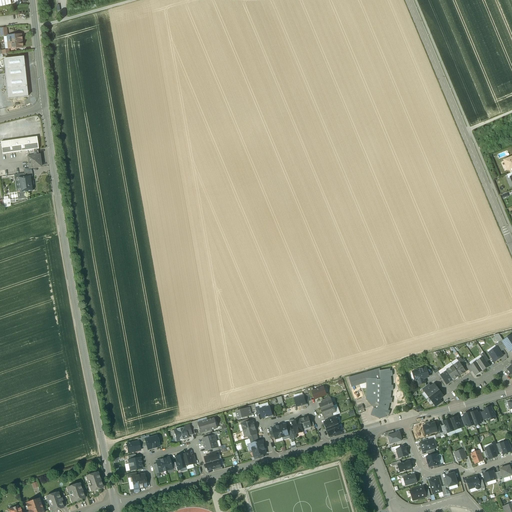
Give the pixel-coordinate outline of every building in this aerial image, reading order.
[(27,97),(23,58),(3,60),(7,99),(27,97)] [(37,137),(1,142),(0,142),(2,154),(27,151),(38,149),(37,137)] [(28,157),(27,157),(29,169),(31,168),(41,167),(39,155),(38,155),(28,157)] [(29,169),(24,170),(25,177),(30,176),(30,177),(32,176),(31,168),(29,169)] [(25,177),(18,178),(19,183),(20,184),(20,186),(20,187),(20,192),(32,191),(31,185),(32,185),(33,184),(32,182),(32,181),(31,182),(30,177),(30,176),(25,177)] [(498,343),(502,340),(498,334),(493,336),(498,343)] [(511,336),(509,337),(508,339),(504,342),(503,342),(507,348),(509,352),(511,349),(511,336)] [(504,342),(502,340),(498,343),(503,350),(507,348),(503,342),(504,342)] [(503,350),(498,343),(495,345),(496,348),(497,347),(500,352),(501,352),(503,350)] [(496,348),(488,353),(494,362),(503,356),(500,352),(497,347),(496,348)] [(460,358),(457,360),(459,362),(462,368),(465,365),(460,358)] [(486,362),(483,358),(476,362),(482,371),(489,366),(486,362)] [(459,362),(453,366),(459,376),(465,372),(462,368),(459,362)] [(470,366),(473,371),(475,375),(482,371),(476,362),(470,366)] [(453,366),(446,371),(447,372),(453,380),(459,376),(453,366)] [(426,368),(419,370),(419,371),(414,372),(413,374),(413,376),(415,377),(416,381),(424,379),(429,377),(426,368)] [(380,369),(349,378),(351,385),(360,383),(361,386),(367,387),(367,379),(377,379),(377,380),(381,380),(380,377),(380,371),(380,369)] [(377,379),(367,379),(367,387),(366,400),(372,406),(373,406),(375,404),(378,406),(378,408),(387,411),(389,407),(389,403),(391,403),(392,399),(390,398),(391,394),(391,390),(393,390),(393,386),(391,386),(391,382),(390,376),(392,376),(392,371),(390,372),(390,369),(380,371),(380,377),(381,380),(377,380),(377,379)] [(441,376),(438,372),(435,374),(440,381),(443,379),(441,376)] [(441,376),(443,379),(447,384),(453,380),(447,372),(441,376)] [(430,387),(424,392),(429,398),(438,390),(436,387),(435,387),(434,385),(430,387)] [(312,392),(314,398),(315,399),(326,395),(323,388),(312,392)] [(438,390),(429,398),(434,404),(440,399),(443,396),(438,390)] [(303,396),(294,399),(297,407),(306,404),(305,402),(303,396)] [(331,400),(323,403),(319,404),(322,410),(333,406),(331,400)] [(254,404),(247,407),(247,409),(249,408),(251,413),(256,411),(255,408),(254,404)] [(378,406),(375,404),(373,406),(374,408),(371,415),(380,419),(385,417),(386,415),(388,416),(390,412),(387,411),(378,408),(378,406)] [(333,406),(322,410),(324,416),(332,413),(335,412),(333,406)] [(266,407),(262,408),(262,409),(260,410),(261,414),(262,418),(271,416),(269,407),(266,408),(266,407)] [(491,407),(484,410),(484,411),(487,419),(488,421),(495,418),(494,415),(495,414),(494,412),(493,411),(491,407)] [(247,409),(236,412),(238,419),(251,415),(251,413),(249,408),(247,409)] [(470,413),(475,425),(474,425),(475,426),(481,423),(480,421),(477,413),(476,411),(470,413)] [(470,412),(464,415),(464,416),(467,424),(469,427),(474,425),(475,425),(470,413),(470,412)] [(457,417),(450,419),(454,431),(461,428),(458,420),(457,417)] [(308,418),(300,420),(302,429),(310,427),(310,426),(308,419),(308,418)] [(198,423),(200,428),(201,433),(215,429),(214,426),(215,424),(214,419),(198,423)] [(329,421),(324,423),(325,425),(324,426),(325,428),(326,429),(338,425),(336,419),(335,419),(329,421)] [(450,419),(443,422),(444,426),(445,426),(447,433),(448,433),(454,431),(450,419)] [(300,420),(292,422),(294,429),(295,434),(296,434),(303,432),(302,429),(300,420)] [(250,422),(241,424),(243,431),(255,428),(253,421),(250,422)] [(428,425),(423,426),(426,435),(437,432),(436,426),(435,423),(431,424),(430,423),(427,424),(428,425)] [(285,424),(279,426),(282,438),(288,436),(286,427),(285,424)] [(338,425),(326,429),(326,430),(326,432),(328,432),(329,436),(334,434),(340,431),(338,425)] [(189,426),(174,430),(175,434),(174,434),(175,437),(176,437),(177,441),(181,440),(182,441),(183,440),(184,440),(184,438),(186,438),(188,437),(188,435),(192,434),(189,426)] [(279,426),(272,428),(273,431),(275,437),(275,440),(282,438),(279,426)] [(255,428),(243,431),(245,437),(248,437),(256,434),(257,434),(255,428)] [(394,434),(388,436),(390,444),(402,441),(399,433),(394,434)] [(145,439),(145,440),(147,446),(148,450),(159,446),(158,442),(159,440),(158,437),(157,436),(145,439)] [(209,437),(203,439),(204,445),(216,441),(214,436),(209,437)] [(421,447),(423,452),(426,451),(434,449),(436,448),(433,440),(433,439),(429,440),(420,443),(419,444),(420,446),(421,447)] [(507,441),(505,440),(504,441),(503,442),(503,443),(500,444),(502,452),(504,455),(511,452),(508,441),(507,441)] [(216,441),(204,445),(206,451),(212,449),(217,447),(216,441)] [(250,444),(248,445),(250,452),(252,451),(264,447),(262,441),(250,444)] [(138,442),(126,444),(128,453),(140,451),(139,448),(138,442)] [(492,446),(485,449),(486,451),(488,457),(489,459),(497,456),(495,452),(493,446),(492,446)] [(264,447),(252,451),(254,457),(263,455),(266,454),(264,447)] [(401,449),(397,450),(397,451),(399,458),(408,456),(405,447),(401,449)] [(463,450),(454,453),(457,461),(466,458),(463,452),(463,450)] [(479,451),(471,454),(472,455),(471,456),(473,459),(473,460),(475,464),(483,461),(480,454),(479,451)] [(190,453),(183,455),(186,466),(193,464),(191,457),(191,456),(190,453)] [(211,456),(204,457),(206,464),(218,460),(216,454),(211,456)] [(430,456),(426,457),(429,467),(433,466),(439,464),(436,454),(430,456)] [(183,455),(176,457),(177,462),(179,469),(186,467),(186,466),(183,455)] [(136,459),(128,460),(130,471),(131,471),(132,471),(135,470),(136,470),(142,469),(140,458),(136,459)] [(169,458),(162,459),(166,471),(172,469),(172,468),(169,460),(169,458)] [(162,459),(156,461),(157,464),(159,472),(159,473),(166,471),(162,459)] [(218,460),(206,464),(208,470),(213,469),(221,467),(220,466),(219,460),(218,460)] [(406,463),(405,463),(401,464),(398,465),(400,472),(405,471),(406,471),(409,470),(412,469),(410,462),(406,463)] [(511,475),(509,466),(500,469),(503,478),(511,475)] [(493,471),(483,474),(486,482),(495,480),(496,479),(494,474),(493,471)] [(97,472),(86,477),(87,481),(86,481),(88,488),(89,487),(91,492),(102,488),(97,472)] [(454,473),(446,476),(446,478),(449,487),(457,484),(454,473)] [(136,476),(131,477),(132,477),(133,483),(145,481),(144,474),(136,476)] [(408,477),(403,478),(405,486),(417,482),(415,475),(408,477)] [(477,476),(466,480),(469,489),(476,487),(476,489),(478,489),(479,489),(480,488),(480,487),(478,481),(477,476)] [(441,487),(438,478),(429,480),(433,494),(442,492),(441,487)] [(145,481),(133,483),(134,489),(139,489),(147,487),(145,481)] [(79,483),(68,487),(69,492),(68,492),(70,499),(71,498),(73,502),(84,498),(79,483)] [(424,487),(410,491),(413,501),(427,497),(425,491),(424,487)] [(58,492),(47,496),(48,501),(47,501),(50,508),(51,507),(52,511),(63,508),(61,501),(62,501),(61,498),(60,499),(58,492)] [(43,511),(38,499),(25,504),(28,511),(43,511)]
